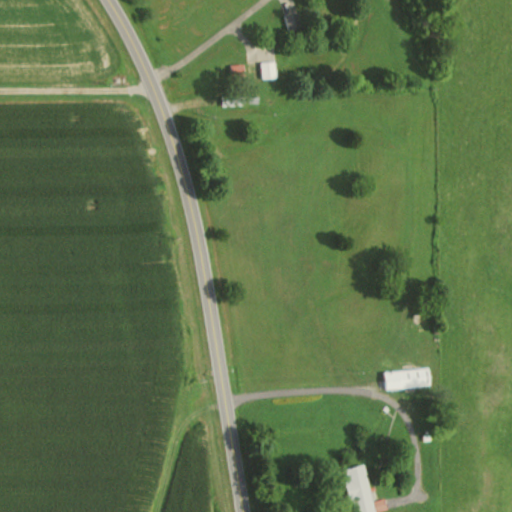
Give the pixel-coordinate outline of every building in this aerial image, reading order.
[(288,31),(301,27),(297,12),(283,17),(288,31)] [(272,62),(261,63),(261,78),(273,77),(272,62)] [(241,77),(241,65),(230,65),(230,77),(241,77)] [(244,106),(244,94),(220,94),(220,106),(244,106)] [(431,386),(429,368),(381,372),(383,389),(431,386)] [(341,469),(350,511),(386,511),(384,500),(371,502),(363,465),(341,469)]
